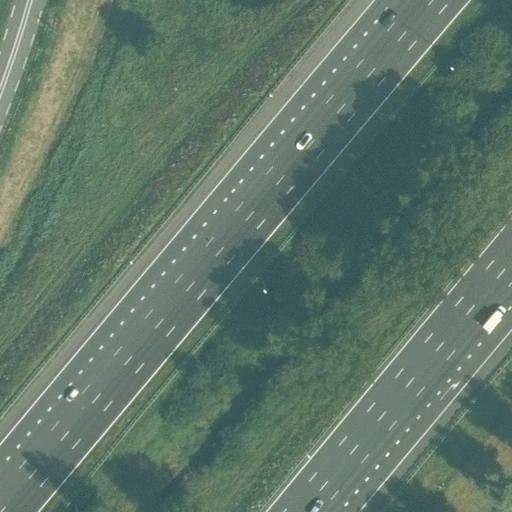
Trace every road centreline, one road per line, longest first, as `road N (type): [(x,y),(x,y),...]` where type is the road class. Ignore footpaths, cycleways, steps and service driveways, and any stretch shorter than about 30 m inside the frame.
road 1 (motorway): [(431,0),(0,511)]
road 2 (motorway): [(301,511),(511,259)]
